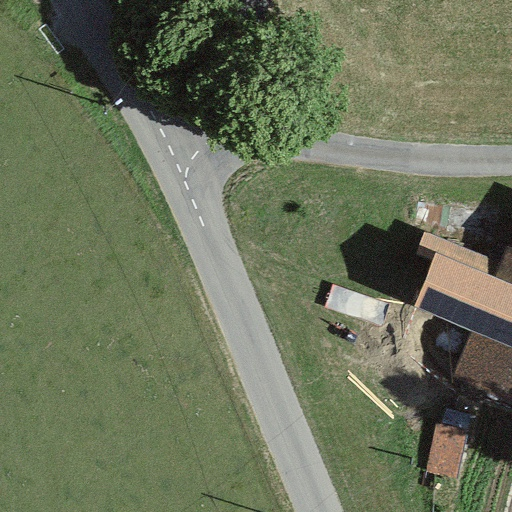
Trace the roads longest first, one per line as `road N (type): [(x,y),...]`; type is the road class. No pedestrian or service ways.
road 1 (unclassified): [(172,140),(321,511)]
road 2 (unclassified): [(511,161),(353,152),(223,132),(172,140)]
road 3 (unclassified): [(84,0),(172,140)]
road 4 (residential): [(172,140),(207,93),(254,0)]
